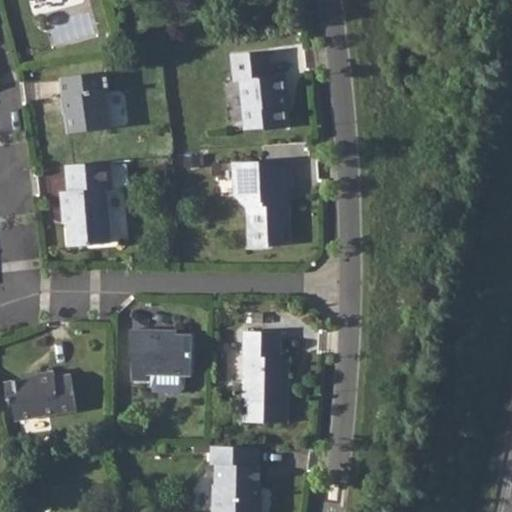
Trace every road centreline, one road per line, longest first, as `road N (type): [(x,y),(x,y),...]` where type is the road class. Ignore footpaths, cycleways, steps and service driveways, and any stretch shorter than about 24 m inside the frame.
road 1 (residential): [(352,291),(121,283),(18,302)]
road 2 (residential): [(326,0),(352,291)]
road 3 (residential): [(352,291),(332,511)]
road 4 (residential): [(0,156),(18,302)]
